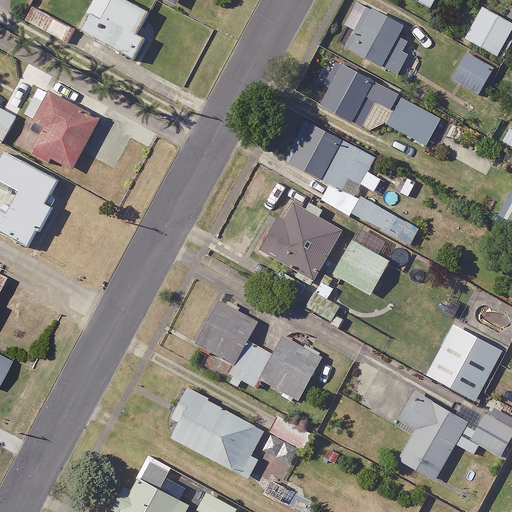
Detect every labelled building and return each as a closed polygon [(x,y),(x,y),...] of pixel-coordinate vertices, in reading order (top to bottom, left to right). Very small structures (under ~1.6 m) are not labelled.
[(149,10),(129,0),(94,0),(80,29),(134,57),(145,36),(138,33),(149,10)] [(511,43),(511,21),(483,5),(466,36),(504,58),(511,43)] [(408,41),(398,36),(404,24),(369,6),(347,46),(398,74),(409,52),(404,49),(408,41)] [(75,29),(36,7),(29,20),(68,42),(75,29)] [(494,66),(468,51),(452,78),(479,93),(494,66)] [(321,103),(371,129),(389,124),(427,144),(442,116),(333,58),(321,83),(330,87),(321,103)] [(101,117),(41,84),(25,112),(46,124),(31,150),(52,161),(54,156),(73,167),(101,117)] [(17,115),(0,106),(0,139),(3,141),(17,115)] [(377,155),(306,118),(285,159),(355,196),(377,155)] [(494,163),(448,139),(441,151),(488,176),(494,163)] [(58,178),(6,150),(0,160),(0,185),(9,190),(12,183),(20,188),(8,211),(0,206),(0,229),(30,246),(55,199),(48,196),(58,178)] [(420,227),(362,195),(353,212),(411,244),(420,227)] [(511,197),(501,215),(511,221),(511,197)] [(342,231),(296,204),(288,219),(279,214),(260,248),(314,279),(342,231)] [(371,293),(382,274),(392,279),(400,265),(390,260),(353,239),(334,273),(371,293)] [(340,304),(315,292),(308,307),(332,319),(340,304)] [(197,343),(232,362),(227,370),(235,374),(230,381),(237,384),(239,385),(243,378),(260,387),(264,379),(299,398),(323,355),(285,335),(275,353),(248,339),(259,319),(221,298),(197,343)] [(476,399),(504,348),(455,321),(427,372),(476,399)] [(0,381),(11,360),(0,354),(0,381)] [(265,428),(189,387),(172,417),(180,421),(172,435),(249,477),(260,457),(252,452),(265,428)] [(459,414),(416,390),(397,424),(413,433),(399,457),(436,478),(456,442),(475,453),(480,444),(501,455),(511,435),(511,427),(466,402),(459,414)] [(312,432),(280,416),(272,432),(305,448),(312,432)] [(185,511),(191,502),(142,475),(120,511),(185,511)] [(311,511),(317,501),(272,477),(265,492),(302,511),(311,511)] [(234,511),(238,506),(208,491),(199,508),(206,511),(234,511)]
